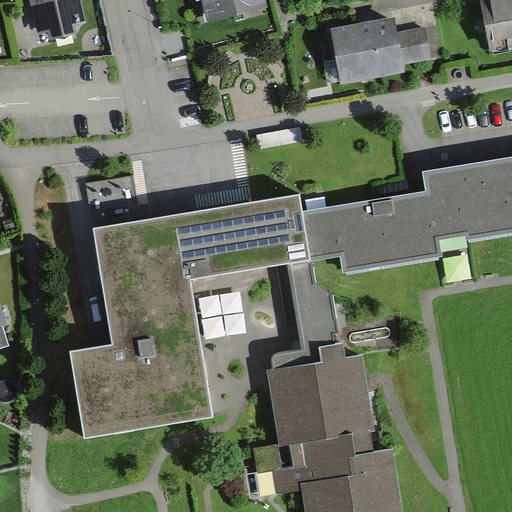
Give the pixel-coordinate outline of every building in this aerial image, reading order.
[(77,0),(20,0),(30,41),(84,29),(77,0)] [(255,0),(204,0),(211,23),(258,11),(255,0)] [(511,0),(472,8),(481,59),(511,54),(511,0)] [(387,23),(324,34),(333,86),(396,75),(394,67),(425,61),(421,36),(390,41),(387,23)] [(425,191),(301,211),(297,186),(97,218),(116,336),(76,343),(90,432),(214,412),(192,275),(307,257),(309,270),(438,249),(437,243),(511,230),(511,156),(422,171),(425,191)] [(0,345),(8,344),(0,313),(0,345)] [(301,495),(303,511),(397,511),(389,449),(367,452),(364,429),(371,428),(361,359),(343,362),(339,340),(324,342),(327,361),(271,369),(282,449),(260,453),(267,500),(301,495)]
